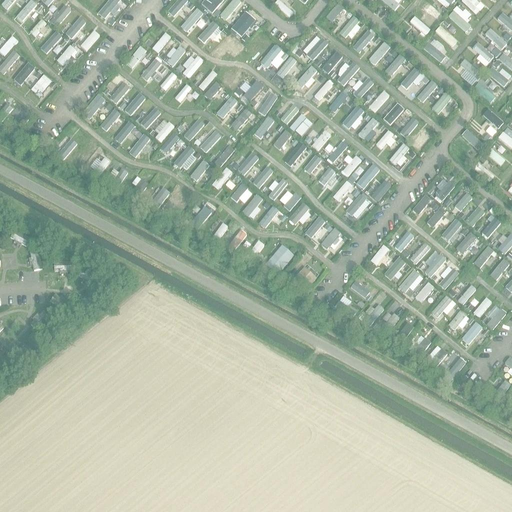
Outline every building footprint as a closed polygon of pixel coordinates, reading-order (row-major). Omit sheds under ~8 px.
[(17,0),(7,0),(1,7),(7,12),(17,0)] [(55,0),(45,0),(42,4),(47,9),(55,0)] [(121,2),(118,0),(111,0),(98,16),(105,21),(121,2)] [(188,3),(184,0),(180,0),(168,15),(174,20),(188,3)] [(225,1),(223,0),(207,0),(202,7),(212,16),(225,1)] [(241,4),(236,0),(234,0),(220,18),(226,23),(241,4)] [(399,8),(390,0),(382,0),(382,2),(395,13),(399,8)] [(483,9),(472,0),(465,0),(461,5),(476,17),(483,9)] [(294,15),(279,1),(274,6),(289,20),(294,15)] [(36,7),(31,3),(16,19),(21,24),(36,7)] [(344,11),(338,5),(325,20),(331,25),(344,11)] [(71,13),(65,8),(50,25),(57,30),(71,13)] [(203,17),(197,12),(181,30),(187,35),(203,17)] [(471,29),(453,13),(448,19),(466,35),(471,29)] [(255,23),(246,15),(232,31),(242,39),(255,23)] [(511,23),(502,15),(497,21),(511,34),(511,23)] [(86,25),(80,19),(66,36),(72,41),(86,25)] [(359,24),(353,19),(339,36),(345,41),(359,24)] [(430,32),(414,19),(409,25),(425,38),(430,32)] [(47,26),(42,22),(30,35),(35,39),(47,26)] [(219,29),(213,24),(199,41),(205,46),(219,29)] [(255,49),(265,31),(258,27),(248,45),(255,49)] [(457,44),(440,29),(435,35),(452,50),(457,44)] [(219,53),(236,36),(230,31),(214,48),(219,53)] [(506,45),(490,32),(485,39),(501,52),(506,45)] [(99,38),(94,33),(80,48),(86,53),(99,38)] [(62,40),(56,34),(40,51),(46,56),(62,40)] [(373,39),(367,34),(353,51),(359,56),(373,39)] [(507,34),(503,38),(507,42),(511,38),(507,34)] [(171,40),(165,36),(152,51),(158,56),(171,40)] [(18,44),(13,39),(0,52),(0,54),(5,59),(18,44)] [(328,47),(322,42),(307,58),(313,63),(328,47)] [(390,50),(384,45),(370,62),(375,67),(390,50)] [(446,59),(428,45),(423,51),(440,65),(446,59)] [(494,59),(478,46),(473,52),(488,66),(494,59)] [(75,53),(70,48),(57,63),(62,68),(75,53)] [(281,53),(275,48),(261,65),(267,70),(281,53)] [(495,48),(491,54),(496,58),(500,53),(495,48)] [(146,54),(140,49),(125,66),(131,71),(146,54)] [(185,53),(179,49),(167,64),(173,68),(185,53)] [(19,58),(13,53),(0,68),(0,73),(4,77),(19,58)] [(186,54),(178,63),(183,67),(191,58),(186,54)] [(343,59),(337,54),(323,72),(329,76),(343,59)] [(511,62),(504,56),(498,62),(511,73),(511,62)] [(405,62),(399,58),(385,75),(391,79),(405,62)] [(203,64),(197,59),(183,76),(189,81),(203,64)] [(297,64),(291,59),(277,76),(283,81),(297,64)] [(478,73),(465,61),(459,67),(473,79),(478,73)] [(161,67),(155,62),(141,79),(147,84),(161,67)] [(301,65),(296,71),(301,75),(305,69),(301,65)] [(482,65),(478,69),(484,74),(487,70),(485,68),(482,65)] [(35,71),(28,66),(14,83),(21,89),(35,71)] [(360,71),(354,66),(338,83),(344,88),(360,71)] [(317,74),(311,69),(297,86),(303,91),(317,74)] [(421,75),(415,70),(400,87),(406,92),(421,75)] [(508,83),(492,70),(487,77),(503,90),(508,83)] [(217,77),(213,73),(199,89),(203,93),(217,77)] [(478,73),(474,79),(477,81),(477,82),(479,79),(482,76),(478,73)] [(109,90),(116,78),(110,75),(104,87),(109,90)] [(177,79),(172,75),(161,89),(165,93),(177,79)] [(482,76),(479,79),(485,84),(488,79),(483,75),(482,76)] [(52,84),(43,77),(30,92),(35,96),(38,93),(42,96),(52,84)] [(374,85),(368,81),(354,98),(360,102),(374,85)] [(437,88),(431,83),(417,100),(423,105),(437,88)] [(332,88),(328,84),(315,99),(319,103),(332,88)] [(130,90),(124,85),(110,102),(116,107),(130,90)] [(222,90),(216,85),(204,98),(210,103),(222,90)] [(263,90),(257,85),(242,101),(248,106),(263,90)] [(495,99),(479,86),(474,92),(490,105),(495,99)] [(191,91),(186,87),(175,100),(180,104),(191,91)] [(390,98),(384,93),(369,110),(375,115),(390,98)] [(348,100),(342,95),(329,110),(335,115),(348,100)] [(278,100),(271,96),(259,114),(265,118),(278,100)] [(451,101),(445,96),(431,113),(437,118),(451,101)] [(145,101),(139,97),(125,114),(131,118),(145,101)] [(105,103),(99,98),(83,117),(89,122),(105,103)] [(237,104),(231,99),(217,116),(223,121),(237,104)] [(108,104),(104,108),(109,112),(113,107),(108,104)] [(13,111),(7,106),(0,114),(0,125),(0,126),(13,111)] [(404,112),(398,107),(384,124),(390,129),(404,112)] [(299,113),(293,108),(281,122),(287,127),(299,113)] [(364,114),(357,109),(343,126),(350,131),(364,114)] [(161,115),(155,110),(141,127),(147,132),(161,115)] [(120,117),(114,112),(100,129),(106,134),(120,117)] [(252,116),(246,112),(232,129),(238,133),(252,116)] [(503,125),(487,112),(482,119),(498,132),(503,125)] [(29,122),(23,117),(10,133),(16,138),(29,122)] [(313,126),(302,117),(290,131),(302,140),(313,126)] [(274,124),(268,120),(254,137),(260,142),(274,124)] [(378,125),(372,120),(358,137),(364,142),(378,125)] [(419,126),(413,121),(400,136),(406,140),(419,126)] [(204,127),(198,122),(184,139),(190,144),(204,127)] [(135,130),(129,125),(115,142),(120,146),(135,130)] [(175,129),(169,125),(155,140),(161,145),(175,129)] [(490,127),(485,132),(491,138),(496,133),(490,127)] [(484,147),(467,132),(461,138),(479,153),(484,147)] [(331,138),(325,133),(313,148),(319,153),(331,138)] [(393,137),(388,133),(376,147),(381,152),(393,137)] [(221,139),(215,134),(200,150),(206,155),(221,139)] [(291,139),(286,134),(274,148),(280,153),(291,139)] [(511,141),(503,134),(498,141),(511,152),(511,141)] [(179,141),(174,136),(161,151),(167,156),(179,141)] [(420,154),(432,139),(428,136),(425,139),(421,136),(412,147),(420,154)] [(150,142),(144,138),(129,156),(136,161),(150,142)] [(77,146),(71,141),(57,158),(63,163),(77,146)] [(77,159),(82,163),(94,146),(88,143),(77,159)] [(348,149),(342,144),(328,161),(334,166),(348,149)] [(306,151),(301,146),(285,165),(291,169),(306,151)] [(328,146),(324,150),(329,154),(332,150),(328,146)] [(409,151),(403,146),(389,163),(395,168),(409,151)] [(235,153),(229,148),(214,165),(220,170),(235,153)] [(194,154),(188,149),(174,166),(180,171),(194,154)] [(504,163),(491,151),(487,156),(500,167),(504,163)] [(259,162),(252,156),(238,173),(244,178),(259,162)] [(321,163),(315,158),(304,172),(310,177),(321,163)] [(362,163),(356,158),(342,175),(348,180),(362,163)] [(109,164),(104,160),(92,176),(97,180),(109,164)] [(209,169),(203,164),(190,179),(196,184),(209,169)] [(108,178),(113,180),(119,167),(114,165),(108,178)] [(494,178),(478,165),(473,171),(489,184),(494,178)] [(379,173),(373,168),(357,187),(363,192),(379,173)] [(273,174),(268,169),(253,186),(259,191),(273,174)] [(128,175),(122,171),(111,188),(117,192),(128,175)] [(232,176),(226,171),(212,188),(218,193),(232,176)] [(335,175),(329,171),(319,184),(324,188),(335,175)] [(354,174),(348,180),(353,184),(359,178),(354,174)] [(478,176),(474,180),(489,194),(493,190),(478,176)] [(229,181),(225,186),(231,191),(235,186),(229,181)] [(148,187),(142,182),(128,199),(134,204),(148,187)] [(288,186),(283,182),(269,199),(274,203),(288,186)] [(392,188),(386,183),(372,200),(377,205),(392,188)] [(352,189),(347,184),(334,200),(339,205),(352,189)] [(442,204),(455,189),(449,184),(436,199),(442,204)] [(247,191),(242,187),(231,199),(237,204),(247,191)] [(169,196),(163,192),(149,209),(155,213),(169,196)] [(460,214),(472,201),(466,195),(454,209),(460,214)] [(301,201),(295,196),(284,209),(290,214),(301,201)] [(367,202),(361,197),(346,214),(352,219),(367,202)] [(262,203),(257,198),(242,215),(248,220),(262,203)] [(431,203),(425,198),(412,213),(418,218),(431,203)] [(447,200),(443,205),(446,208),(451,203),(447,200)] [(309,211),(303,206),(289,223),(295,228),(309,211)] [(278,214),(272,209),(258,226),(264,231),(278,214)] [(446,215),(440,209),(426,225),(432,231),(446,215)] [(472,230),(485,216),(478,210),(465,224),(472,230)] [(212,216),(205,211),(190,228),(197,233),(212,216)] [(450,215),(446,220),(450,224),(455,219),(450,215)] [(325,225),(319,220),(305,237),(311,242),(325,225)] [(488,241),(501,226),(494,220),(481,236),(488,241)] [(462,228),(456,222),(442,238),(448,244),(462,228)] [(228,229),(223,225),(212,240),(217,243),(228,229)] [(340,236),(335,231),(321,247),(327,252),(340,236)] [(30,242),(14,233),(10,240),(26,249),(30,242)] [(247,238),(241,233),(227,250),(233,255),(247,238)] [(401,255),(413,239),(407,234),(394,250),(401,255)] [(476,241),(470,236),(456,251),(462,257),(476,241)] [(504,258),(511,248),(511,237),(511,236),(497,252),(504,258)] [(265,248),(259,243),(245,260),(251,265),(265,248)] [(416,267),(430,250),(424,245),(410,262),(416,267)] [(295,259),(283,248),(265,268),(277,279),(295,259)] [(389,252),(383,248),(370,264),(375,268),(389,252)] [(494,254),(488,249),(474,266),(481,271),(494,254)] [(39,252),(31,254),(34,273),(43,272),(39,252)] [(405,252),(401,256),(406,260),(410,256),(405,252)] [(431,280),(446,262),(440,257),(425,275),(431,280)] [(405,267),(398,261),(384,278),(390,283),(405,267)] [(509,267),(503,262),(489,279),(495,284),(509,267)] [(73,264),(54,264),(54,274),(73,273),(73,264)] [(317,281),(305,270),(290,286),(303,297),(317,281)] [(445,293),(459,276),(453,271),(439,287),(445,293)] [(82,272),(78,278),(95,287),(98,280),(82,272)] [(419,278),(413,273),(399,291),(404,296),(419,278)] [(370,295),(355,283),(350,290),(365,301),(370,295)] [(434,291),(428,286),(415,301),(421,306),(434,291)] [(463,307),(476,292),(471,288),(458,303),(463,307)] [(98,303),(93,296),(79,309),(84,315),(98,303)] [(70,308),(55,297),(50,304),(65,315),(70,308)] [(452,304),(446,299),(431,316),(437,321),(452,304)] [(479,321),(492,305),(486,300),(473,316),(479,321)] [(351,322),(356,315),(339,304),(335,310),(351,322)] [(368,330),(384,312),(378,307),(363,325),(368,330)] [(493,333),(507,316),(500,311),(486,328),(493,333)] [(51,319),(44,312),(30,326),(37,332),(51,319)] [(466,319),(460,314),(448,328),(454,334),(466,319)] [(385,339),(400,321),(394,316),(379,334),(385,339)] [(482,331),(476,325),(462,342),(468,347),(482,331)] [(400,348),(414,331),(408,326),(394,344),(400,348)] [(419,360),(431,345),(424,341),(413,355),(419,360)] [(36,352),(30,345),(15,358),(22,365),(36,352)] [(435,370),(447,356),(441,352),(429,365),(435,370)] [(466,366),(460,362),(446,378),(451,383),(466,366)] [(511,388),(505,383),(494,397),(499,402),(511,388)]
